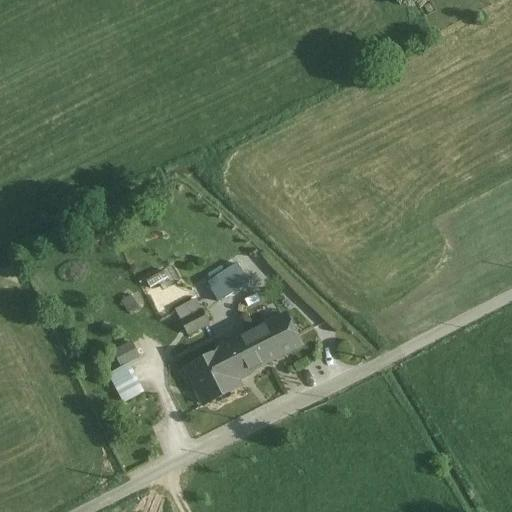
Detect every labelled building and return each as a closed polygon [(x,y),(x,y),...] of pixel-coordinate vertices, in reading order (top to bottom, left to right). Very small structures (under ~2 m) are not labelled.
[(238,266),(208,283),(219,303),(249,283),(238,266)] [(202,310),(181,321),(188,336),(210,324),(202,310)] [(221,352),(225,360),(250,347),(260,366),(301,344),(287,316),(220,350),(221,352)] [(119,361),(137,361),(137,346),(119,346),(119,361)] [(221,352),(186,369),(205,406),(241,388),(236,378),(260,366),(250,347),(225,360),(221,352)] [(132,363),(110,374),(125,403),(146,393),(132,363)]
